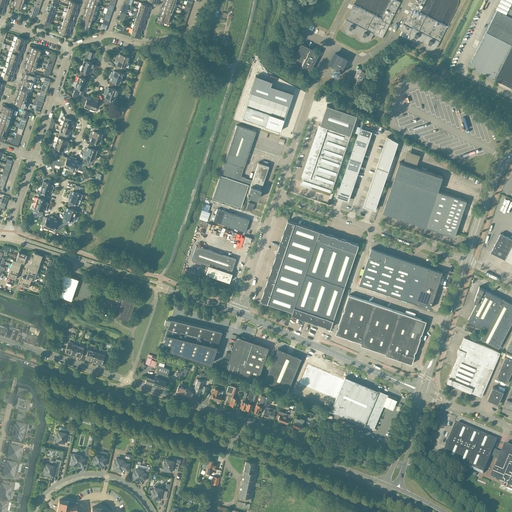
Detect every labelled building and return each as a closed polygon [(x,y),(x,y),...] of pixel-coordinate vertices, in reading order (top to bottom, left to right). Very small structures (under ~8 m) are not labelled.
[(12,5),(14,5),(22,8),(24,3),(15,0),(15,2),(13,1),(12,5)] [(343,25),(343,27),(343,28),(343,29),(344,31),(344,32),(345,33),(346,33),(346,34),(347,34),(349,35),(350,35),(351,35),(352,35),(353,35),(354,34),(355,34),(356,33),(357,33),(357,34),(357,35),(357,37),(358,38),(358,39),(359,40),(360,41),(362,41),(363,42),(364,42),(365,42),(367,42),(368,41),(369,40),(370,39),(371,38),(373,34),(382,39),(400,2),(396,0),(390,0),(381,18),(354,4),(343,24),(343,25)] [(407,14),(403,23),(412,28),(409,34),(409,35),(409,37),(409,38),(410,39),(411,40),(412,41),(413,42),(414,43),(416,43),(417,43),(418,43),(420,42),(421,42),(422,41),(423,41),(423,43),(423,44),(423,45),(424,46),(424,47),(425,48),(426,49),(427,49),(428,50),(430,50),(431,50),(433,50),(434,49),(435,48),(436,47),(437,46),(440,41),(447,26),(420,12),(425,0),(414,0),(409,11),(407,14)] [(511,0),(505,14),(497,9),(486,31),(469,65),(495,79),(511,87),(511,0)] [(511,0),(500,0),(496,9),(497,9),(505,14),(511,0)] [(70,1),(68,6),(76,9),(77,7),(79,8),(80,5),(70,1)] [(87,5),(87,7),(95,10),(97,5),(87,1),(85,4),(87,5)] [(141,2),(139,8),(147,10),(148,8),(150,9),(151,6),(141,2)] [(68,6),(66,12),(76,15),(78,12),(76,11),(76,9),(68,6)] [(139,8),(137,13),(147,16),(148,13),(146,12),(147,10),(139,8)] [(162,13),(161,15),(169,18),(171,13),(161,10),(160,13),(162,13)] [(84,15),(83,17),(91,20),(93,15),(83,11),(82,15),(84,15)] [(135,18),(144,21),(144,19),(146,19),(147,16),(137,13),(135,18)] [(167,23),(169,18),(161,15),(160,17),(158,17),(156,22),(162,24),(163,22),(167,23)] [(64,17),(63,22),(73,25),(74,22),(72,21),(73,19),(64,17)] [(81,19),(79,25),(87,28),(88,25),(89,25),(91,20),(83,17),(83,19),(81,19)] [(135,18),(134,23),(144,27),(145,23),(143,23),(144,21),(135,18)] [(401,27),(400,29),(401,30),(408,34),(409,34),(412,28),(403,23),(402,25),(401,27)] [(61,27),(59,32),(69,36),(71,32),(69,32),(69,30),(61,27)] [(132,28),(130,33),(140,37),(142,34),(140,33),(140,31),(132,28)] [(17,36),(15,41),(23,44),(24,42),(26,43),(27,40),(17,36)] [(15,41),(13,47),(23,50),(25,47),(23,46),(23,44),(15,41)] [(309,72),(319,52),(300,43),(300,44),(299,44),(296,51),(295,53),(297,54),(294,59),(302,63),(300,67),(309,72)] [(31,50),(30,52),(39,55),(40,50),(30,46),(29,50),(31,50)] [(116,55),(115,58),(127,62),(129,54),(128,54),(128,53),(120,50),(118,55),(116,55)] [(84,58),(82,65),(93,69),(94,66),(92,65),(94,60),(96,54),(91,52),(92,52),(88,51),(85,57),(86,57),(85,58),(84,58)] [(348,57),(335,51),(329,62),(342,69),(348,57)] [(11,52),(10,57),(20,60),(21,57),(19,56),(20,54),(11,52)] [(27,61),(27,63),(35,65),(37,60),(27,57),(25,60),(27,61)] [(116,62),(115,66),(123,69),(123,68),(124,69),(127,62),(115,58),(114,61),(116,62)] [(8,62),(6,67),(16,70),(18,67),(16,67),(16,65),(8,62)] [(24,64),(23,67),(33,71),(35,65),(27,63),(26,64),(24,64)] [(80,73),(80,74),(88,76),(90,71),(92,72),(93,69),(82,65),(79,72),(80,73)] [(111,71),(110,74),(121,78),(123,71),(122,71),(123,69),(115,66),(113,72),(111,71)] [(359,68),(354,78),(357,80),(355,82),(359,84),(363,77),(364,78),(368,69),(367,68),(366,69),(363,68),(362,69),(359,68)] [(24,77),(24,79),(32,81),(35,74),(24,70),(22,76),(24,77)] [(4,72),(3,77),(13,81),(14,78),(12,77),(13,75),(4,72)] [(79,74),(76,82),(88,85),(89,82),(87,82),(88,76),(80,74),(80,75),(79,74)] [(111,78),(109,83),(117,86),(117,85),(119,86),(121,78),(110,74),(109,78),(111,78)] [(251,92),(242,118),(279,131),(280,131),(289,104),(292,93),(270,85),(271,81),(255,75),(250,91),(251,92)] [(88,85),(76,82),(74,87),(74,89),(75,89),(75,90),(77,91),(79,95),(83,93),(85,88),(86,89),(88,85)] [(21,87),(20,89),(28,92),(30,86),(20,83),(19,86),(21,87)] [(105,88),(104,91),(115,95),(118,87),(117,87),(117,86),(109,83),(107,89),(105,88)] [(113,102),(115,95),(104,91),(103,94),(105,95),(103,100),(105,104),(109,102),(111,103),(112,102),(113,102)] [(17,97),(17,99),(25,102),(27,97),(16,93),(15,96),(17,97)] [(82,105),(89,108),(93,97),(90,95),(89,97),(84,96),(80,98),(82,101),(81,104),(82,104),(82,105)] [(93,97),(89,108),(97,110),(97,109),(98,110),(99,107),(103,105),(101,101),(96,100),(96,98),(93,97)] [(14,100),(13,104),(26,108),(27,104),(25,103),(25,102),(17,99),(16,101),(14,100)] [(320,124),(310,154),(340,164),(353,124),(357,115),(357,114),(353,113),(326,104),(320,124)] [(3,109),(2,111),(11,114),(12,109),(2,105),(1,109),(3,109)] [(0,121),(7,124),(9,119),(0,116),(0,121)] [(64,117),(61,125),(73,129),(74,126),(72,125),(74,120),(64,117)] [(367,120),(364,128),(379,133),(381,128),(367,120)] [(60,133),(60,134),(68,137),(70,132),(72,132),(73,129),(61,125),(59,132),(60,133)] [(220,174),(212,197),(240,207),(245,194),(247,195),(246,195),(257,199),(260,188),(261,184),(262,184),(268,166),(258,162),(252,180),(245,178),(245,177),(240,176),(244,166),(256,131),(237,125),(225,160),(220,174)] [(336,194),(336,196),(348,200),(372,130),(364,128),(360,126),(336,194)] [(90,131),(89,135),(101,139),(103,131),(102,131),(102,130),(94,127),(93,132),(90,131)] [(58,134),(56,142),(67,146),(68,142),(66,142),(68,137),(60,134),(59,135),(58,134)] [(90,138),(89,144),(97,147),(97,145),(98,146),(101,139),(89,135),(88,138),(90,138)] [(385,135),(363,204),(376,208),(397,142),(385,135)] [(66,149),(67,146),(56,142),(53,149),(54,150),(54,151),(56,151),(58,155),(62,153),(64,148),(66,149)] [(85,148),(84,151),(95,155),(98,148),(96,147),(97,147),(89,144),(87,149),(85,148)] [(92,162),(95,155),(84,151),(83,154),(85,155),(83,160),(85,165),(90,166),(91,162),(92,162)] [(310,154),(300,184),(330,195),(340,165),(340,164),(310,154)] [(61,167),(62,166),(69,168),(73,157),(69,156),(69,158),(63,156),(59,158),(54,160),(53,164),(61,167)] [(73,157),(69,168),(76,171),(76,169),(78,170),(83,172),(84,169),(83,166),(82,166),(80,162),(75,160),(76,158),(73,157)] [(395,176),(383,212),(426,227),(438,191),(443,176),(399,162),(395,176)] [(44,178),(41,185),(52,189),(54,186),(51,185),(53,180),(45,177),(45,178),(44,178)] [(39,194),(48,197),(49,192),(51,192),(52,189),(41,185),(39,191),(37,190),(36,193),(39,194)] [(70,192),(69,195),(80,199),(83,191),(83,190),(82,190),(83,187),(78,186),(77,188),(74,187),(72,192),(70,192)] [(438,191),(426,227),(454,236),(467,200),(438,191)] [(38,195),(35,202),(47,206),(48,203),(46,202),(48,197),(39,194),(39,195),(38,195)] [(70,199),(68,204),(76,207),(77,206),(78,206),(80,199),(69,195),(68,198),(70,199)] [(46,209),(47,206),(35,202),(33,209),(34,210),(34,211),(36,212),(38,216),(42,214),(44,208),(46,209)] [(252,211),(254,204),(248,202),(246,209),(252,211)] [(64,208),(63,212),(75,215),(77,208),(76,208),(76,207),(68,204),(66,209),(64,208)] [(217,208),(213,221),(219,223),(245,232),(249,219),(224,211),(217,208)] [(202,210),(199,218),(207,221),(210,213),(202,210)] [(72,223),(75,215),(63,212),(62,215),(64,215),(62,221),(64,225),(68,223),(71,223),(71,222),(72,223)] [(41,226),(48,228),(49,226),(52,217),(49,216),(48,218),(43,216),(39,218),(41,222),(40,224),(41,225),(41,226)] [(49,226),(48,228),(56,231),(56,230),(57,230),(58,228),(62,226),(60,222),(55,220),(55,218),(52,217),(49,226)] [(288,220),(284,231),(317,243),(321,231),(288,220)] [(207,229),(204,238),(210,240),(213,231),(207,229)] [(284,231),(280,242),(314,252),(317,243),(284,231)] [(309,264),(307,272),(322,276),(326,263),(335,236),(321,231),(317,243),(314,252),(309,264)] [(511,239),(500,233),(491,252),(505,259),(511,245),(511,239)] [(326,263),(322,276),(324,277),(335,280),(348,240),(347,240),(342,238),(335,236),(326,263)] [(348,240),(335,280),(343,283),(345,284),(347,278),(359,244),(348,240)] [(277,253),(309,264),(314,252),(280,242),(277,253)] [(205,273),(228,280),(231,273),(236,259),(196,245),(191,259),(208,265),(205,273)] [(371,248),(359,283),(388,293),(400,258),(371,248)] [(277,253),(273,264),(305,276),(307,272),(309,264),(277,253)] [(400,258),(388,293),(402,298),(414,262),(400,258)] [(414,262),(402,298),(416,303),(428,267),(414,262)] [(273,264),(269,277),(301,287),(305,276),(273,264)] [(428,267),(416,303),(430,308),(442,272),(428,267)] [(293,311),(292,314),(305,319),(322,276),(307,272),(305,276),(301,287),(297,299),(296,302),(293,311)] [(63,273),(55,294),(71,300),(78,279),(63,273)] [(322,276),(305,319),(306,319),(318,323),(335,280),(324,277),(322,276)] [(265,287),(297,299),(301,287),(269,277),(265,287)] [(335,280),(318,323),(331,327),(342,292),(345,284),(343,283),(335,280)] [(479,286),(469,316),(483,323),(485,318),(501,326),(497,333),(511,341),(511,306),(496,298),(497,295),(479,286)] [(265,287),(261,301),(293,311),(297,299),(265,287)] [(112,301),(110,308),(114,310),(113,315),(116,316),(128,321),(135,300),(123,296),(115,293),(114,297),(111,298),(112,301)] [(337,329),(336,333),(362,342),(363,338),(388,346),(386,355),(412,363),(415,355),(414,354),(415,351),(416,351),(421,338),(420,337),(421,334),(422,334),(426,321),(349,295),(344,308),(345,308),(344,312),(343,312),(338,325),(339,325),(338,329),(337,329)] [(163,341),(171,344),(169,349),(210,363),(217,344),(222,331),(171,319),(170,320),(165,319),(164,324),(169,325),(166,332),(163,341)] [(5,320),(1,332),(5,333),(6,331),(9,322),(5,320)] [(6,335),(12,337),(14,329),(9,327),(6,335)] [(19,340),(25,342),(29,330),(29,329),(26,328),(25,332),(21,331),(19,340)] [(14,329),(12,337),(17,339),(20,331),(14,329)] [(29,330),(25,342),(31,344),(32,342),(35,343),(37,337),(33,336),(34,332),(29,330)] [(225,368),(241,374),(252,342),(236,336),(228,360),(224,358),(221,367),(225,368)] [(449,377),(447,382),(457,386),(456,388),(460,389),(460,388),(470,392),(481,397),(500,353),(464,338),(459,349),(459,348),(457,354),(459,354),(449,377)] [(67,352),(66,355),(69,356),(70,353),(73,343),(68,341),(64,351),(67,352)] [(252,342),(241,374),(257,379),(268,347),(252,342)] [(70,353),(73,354),(72,357),(74,358),(76,355),(75,355),(79,345),(73,343),(70,353)] [(75,355),(76,355),(78,356),(77,359),(80,360),(84,347),(79,345),(75,355)] [(89,363),(91,360),(90,360),(94,350),(88,348),(88,349),(86,348),(85,352),(87,353),(85,358),(88,359),(87,362),(89,363)] [(264,380),(287,390),(301,358),(278,348),(264,380)] [(90,360),(91,360),(93,361),(92,364),(95,365),(96,362),(99,352),(94,350),(90,360)] [(96,362),(99,363),(98,366),(100,367),(105,354),(99,352),(96,362)] [(147,357),(145,363),(155,367),(157,362),(151,359),(147,357)] [(507,383),(511,371),(511,359),(505,357),(496,379),(507,383)] [(158,365),(154,378),(152,384),(163,388),(166,380),(169,369),(158,365)] [(308,365),(300,383),(335,399),(343,380),(308,365)] [(174,375),(177,376),(179,377),(180,374),(182,368),(177,366),(174,375)] [(145,382),(152,384),(154,378),(147,376),(145,382)] [(335,399),(330,411),(363,425),(373,429),(387,395),(378,391),(345,377),(343,380),(335,399)] [(197,379),(193,390),(191,397),(197,399),(203,381),(197,379)] [(179,384),(176,392),(184,395),(187,388),(185,388),(186,386),(182,384),(182,385),(179,384)] [(226,400),(230,401),(229,404),(228,405),(231,406),(231,405),(235,406),(238,398),(234,397),(237,387),(234,386),(234,387),(228,385),(225,395),(228,396),(226,400)] [(487,399),(498,404),(504,391),(497,389),(498,387),(495,386),(494,387),(492,387),(487,399)] [(17,393),(16,400),(17,400),(16,406),(27,409),(28,409),(30,403),(28,403),(29,399),(24,398),(24,395),(26,395),(27,390),(19,388),(17,393)] [(220,401),(222,394),(219,393),(220,390),(214,388),(211,398),(220,401)] [(386,394),(382,403),(392,407),(396,398),(386,394)] [(259,401),(257,401),(254,412),(259,414),(262,406),(265,396),(261,395),(259,401)] [(247,402),(245,409),(250,411),(253,402),(249,400),(248,403),(247,402)] [(268,409),(265,408),(263,415),(264,415),(264,417),(267,418),(268,416),(273,418),(275,409),(268,407),(268,409)] [(287,424),(289,418),(290,416),(283,413),(283,412),(279,411),(279,410),(278,409),(276,416),(278,417),(277,420),(287,424)] [(299,419),(296,417),(292,426),(299,429),(304,419),(300,417),(299,419)] [(14,423),(13,429),(26,432),(28,424),(16,421),(16,424),(14,423)] [(456,424),(442,457),(483,474),(490,456),(499,459),(501,453),(493,450),(497,441),(456,424)] [(70,443),(71,435),(66,434),(66,432),(65,432),(65,431),(66,431),(66,429),(59,427),(59,430),(59,431),(58,431),(57,433),(56,433),(55,438),(56,438),(56,441),(57,441),(56,442),(60,443),(61,442),(64,442),(64,441),(70,443)] [(12,435),(13,436),(12,438),(24,441),(26,432),(13,429),(12,435)] [(10,443),(9,449),(22,452),(24,443),(12,441),(11,443),(10,443)] [(511,447),(505,445),(501,453),(499,459),(491,477),(511,486),(511,447)] [(7,455),(9,455),(8,457),(20,460),(22,452),(9,449),(7,455)] [(108,458),(107,458),(108,452),(96,450),(95,453),(95,456),(93,456),(92,460),(93,461),(93,463),(94,464),(93,465),(97,466),(98,464),(101,465),(101,463),(107,465),(108,458)] [(72,456),(71,461),(72,461),(71,464),(72,464),(72,465),(76,466),(76,465),(79,465),(80,464),(85,465),(87,457),(82,456),(82,455),(74,454),(73,456),(72,456)] [(114,468),(114,469),(118,470),(118,469),(122,470),(122,468),(127,469),(129,463),(123,461),(124,460),(116,458),(115,461),(114,461),(113,465),(114,465),(113,468),(114,468)] [(50,460),(50,464),(46,463),(45,466),(44,466),(43,470),(44,470),(44,473),(45,473),(44,475),(48,475),(49,474),(52,475),(52,474),(58,475),(59,467),(59,466),(60,467),(61,460),(56,459),(55,461),(50,460)] [(164,461),(163,466),(164,466),(163,469),(164,469),(164,470),(168,471),(168,470),(171,470),(171,469),(177,471),(179,463),(173,462),(173,460),(165,459),(165,461),(164,461)] [(202,467),(206,468),(206,469),(205,473),(211,474),(212,469),(216,470),(217,464),(213,463),(214,460),(208,459),(207,464),(203,463),(202,467)] [(6,462),(4,468),(17,471),(19,463),(7,460),(7,463),(6,462)] [(238,500),(250,502),(251,498),(256,473),(253,472),(255,463),(245,461),(243,471),(238,495),(239,495),(238,500)] [(3,474),(4,475),(4,477),(16,480),(17,471),(4,468),(3,474)] [(133,478),(134,478),(133,479),(137,480),(138,479),(141,480),(141,478),(147,479),(149,469),(143,468),(143,470),(135,468),(134,471),(133,470),(132,475),(133,475),(133,478)] [(0,487),(0,488),(12,491),(13,491),(15,482),(3,480),(2,482),(1,482),(0,487)] [(153,489),(152,489),(151,494),(152,494),(152,497),(153,497),(152,498),(156,499),(157,498),(160,498),(160,497),(166,499),(167,491),(162,490),(162,488),(154,487),(153,489)] [(0,496),(10,499),(12,491),(0,488),(0,496)] [(0,508),(7,510),(9,502),(0,499),(0,508)] [(59,499),(56,511),(76,511),(77,506),(66,507),(68,503),(64,503),(65,501),(59,499)] [(236,506),(242,508),(249,509),(250,504),(237,501),(236,506)]
